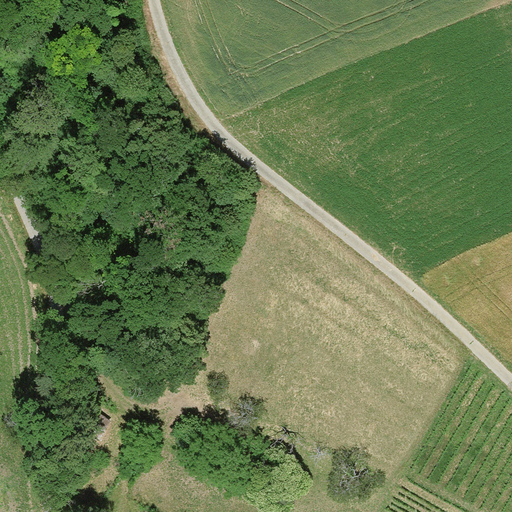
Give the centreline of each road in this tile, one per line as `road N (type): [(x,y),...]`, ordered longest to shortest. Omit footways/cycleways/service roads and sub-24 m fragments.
road 1 (track): [(155,0),(166,42),(205,117),(511,380)]
road 2 (unclassified): [(54,511),(46,467),(57,321),(47,265),(0,164)]
